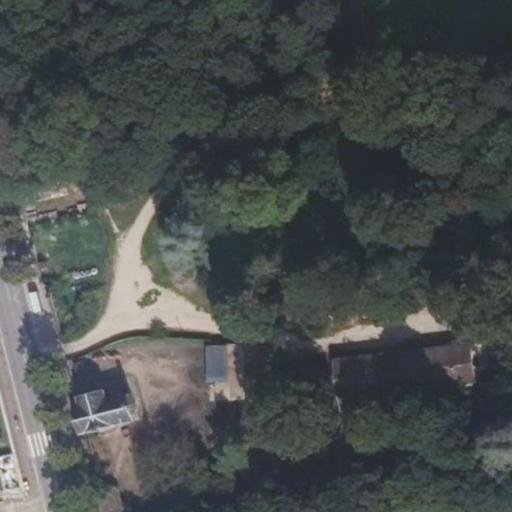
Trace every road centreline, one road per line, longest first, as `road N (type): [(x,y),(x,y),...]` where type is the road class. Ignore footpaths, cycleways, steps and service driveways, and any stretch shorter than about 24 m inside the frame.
road 1 (track): [(123,322),(158,314),(286,332),(511,316)]
road 2 (secondary): [(0,256),(64,511)]
